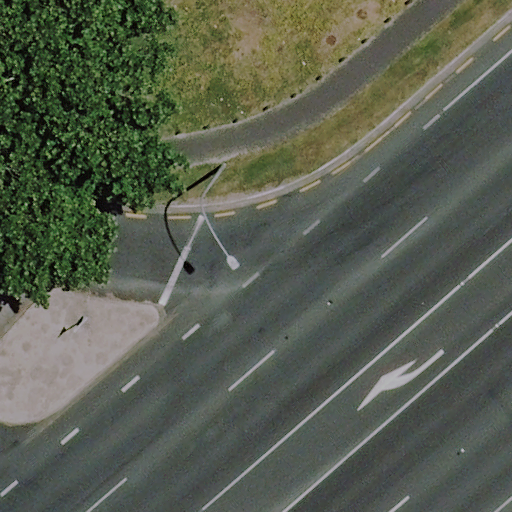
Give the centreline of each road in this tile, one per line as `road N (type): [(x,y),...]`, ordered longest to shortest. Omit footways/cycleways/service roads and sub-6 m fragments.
road 1 (residential): [(0,218),(40,236),(349,285)]
road 2 (secondary): [(88,511),(349,285)]
road 3 (secondary): [(349,285),(511,144)]
road 4 (secondary): [(511,406),(391,511)]
